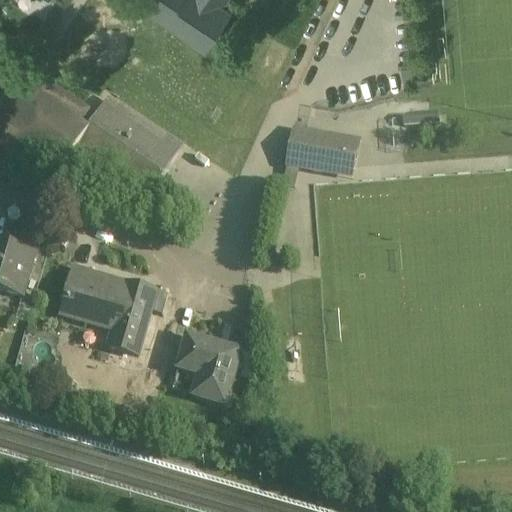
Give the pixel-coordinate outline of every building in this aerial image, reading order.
[(208,0),(143,0),(140,6),(181,33),(207,50),(231,15),(221,8),(208,0)] [(208,0),(221,8),(226,0),(208,0)] [(89,114),(2,55),(0,57),(0,89),(7,79),(80,129),(89,114)] [(80,129),(7,79),(0,89),(0,137),(60,178),(73,159),(89,135),(88,135),(80,129)] [(179,152),(109,104),(88,135),(89,135),(73,159),(143,207),(179,152)] [(329,138),(294,132),(286,169),(298,172),(298,171),(321,175),(321,172),(341,170),(344,156),(325,153),(329,138)] [(33,258),(0,248),(0,294),(13,298),(21,300),(33,258)] [(155,297),(125,289),(95,280),(74,274),(65,304),(66,304),(63,317),(89,325),(91,319),(124,329),(117,352),(137,358),(150,313),(155,297)] [(155,297),(150,313),(161,316),(165,300),(155,297)] [(32,304),(21,301),(15,322),(26,325),(32,304)] [(183,313),(175,339),(186,342),(187,340),(194,316),(183,313)] [(239,355),(187,340),(186,342),(177,373),(185,375),(198,379),(192,400),(225,409),(235,376),(241,356),(239,355)] [(255,354),(241,350),(239,355),(241,356),(235,376),(247,380),(255,354)] [(263,446),(244,440),(238,458),(257,464),(263,446)]
